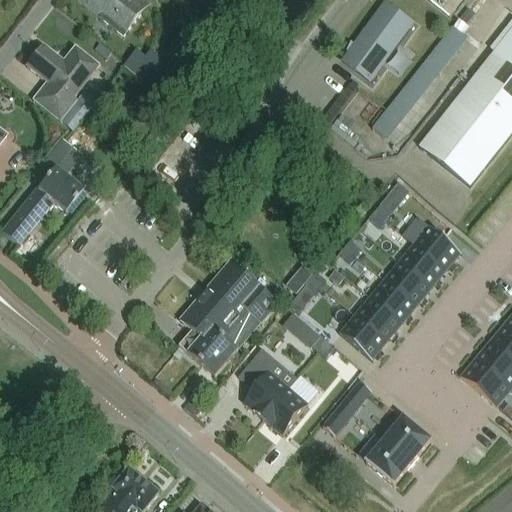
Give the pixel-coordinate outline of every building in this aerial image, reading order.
[(81,0),(79,4),(124,40),(150,7),(140,0),(81,0)] [(413,29),(385,8),(342,65),(371,86),(413,29)] [(457,21),(372,131),(387,142),(472,33),(457,21)] [(511,34),(468,91),(420,152),(470,192),(511,138),(511,34)] [(62,65),(42,49),(26,70),(46,86),(33,103),(72,134),(87,116),(96,104),(83,95),(74,107),(70,104),(98,69),(74,50),(62,65)] [(27,238),(53,206),(65,216),(82,195),(64,180),(82,158),(63,143),(45,165),(54,173),(38,192),(37,192),(1,236),(17,249),(21,245),(24,248),(30,241),(27,238)] [(390,198),(381,210),(393,220),(402,209),(390,198)] [(380,210),(375,217),(385,225),(390,218),(380,210)] [(375,217),(369,223),(379,232),(385,225),(375,217)] [(430,232),(415,250),(445,275),(460,257),(430,232)] [(351,245),(345,252),(355,260),(361,254),(351,245)] [(415,250),(400,268),(430,293),(445,275),(415,250)] [(345,252),(340,259),(350,267),(355,260),(345,252)] [(180,325),(192,335),(179,351),(216,382),(239,355),(234,352),(258,324),(262,328),(279,308),(231,266),(180,325)] [(400,268),(386,286),(416,310),(430,293),(400,268)] [(297,299),(314,279),(304,270),(287,290),(297,299)] [(317,277),(311,284),(321,292),(327,285),(317,277)] [(311,284),(306,290),(316,299),(321,292),(311,284)] [(386,286),(371,303),(401,328),(416,310),(386,286)] [(300,317),(307,309),(297,300),(289,310),(298,319),(300,317)] [(371,303),(356,321),(386,346),(401,328),(371,303)] [(356,321),(341,339),(371,364),(386,346),(356,321)] [(511,337),(505,331),(491,348),(511,365),(511,337)] [(321,341),(313,351),(319,357),(328,347),(321,341)] [(328,347),(319,357),(326,362),(334,353),(328,347)] [(511,365),(491,348),(477,365),(511,393),(511,391),(511,365)] [(262,354),(239,382),(255,396),(245,408),(263,423),(262,425),(263,425),(289,394),(289,393),(297,383),(262,354)] [(477,365),(462,382),(496,411),(511,393),(477,365)] [(289,394),(263,425),(263,426),(264,425),(283,440),(308,409),(320,395),(301,380),(297,383),(289,393),(289,394)] [(348,404),(343,410),(354,419),(359,413),(348,404)] [(511,411),(509,408),(503,415),(511,422),(511,411)] [(343,410),(337,416),(348,425),(354,419),(343,410)] [(404,423),(385,445),(413,468),(432,446),(404,423)] [(385,445),(367,468),(394,491),(413,468),(385,445)] [(147,511),(159,498),(129,473),(114,493),(98,511),(147,511)]
